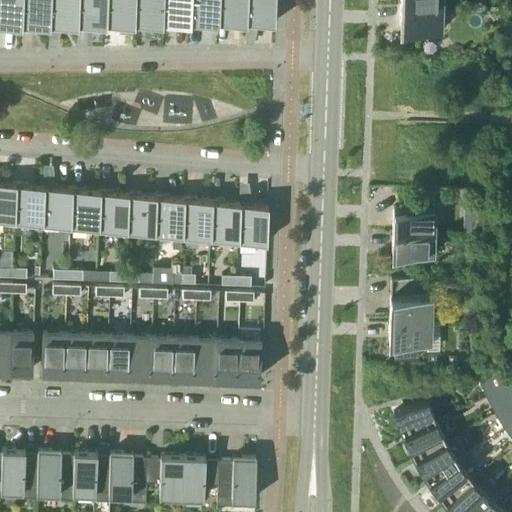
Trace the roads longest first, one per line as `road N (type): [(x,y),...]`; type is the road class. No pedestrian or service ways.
road 1 (residential): [(0,61),(328,56)]
road 2 (residential): [(324,174),(0,147)]
road 3 (residential): [(314,415),(0,406)]
road 4 (secondary): [(314,415),(324,174)]
